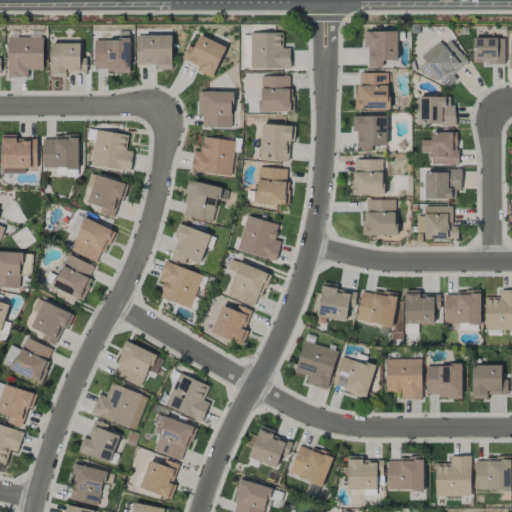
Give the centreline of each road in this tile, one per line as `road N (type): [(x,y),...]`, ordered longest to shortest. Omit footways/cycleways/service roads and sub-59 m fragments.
road 1 (tertiary): [(327,2),(328,136),(314,242),(202,511)]
road 2 (residential): [(35,511),(71,401),(151,234),(174,108)]
road 3 (residential): [(119,305),(285,405),(337,426),(511,428)]
road 4 (secondary): [(32,0),(327,2)]
road 5 (residential): [(314,242),(370,262),(511,260)]
road 6 (secondary): [(327,2),(511,3)]
road 7 (residential): [(0,108),(174,108)]
road 8 (residential): [(495,261),(493,101)]
